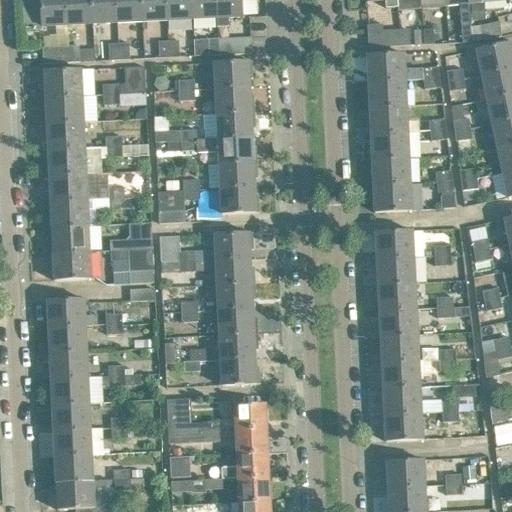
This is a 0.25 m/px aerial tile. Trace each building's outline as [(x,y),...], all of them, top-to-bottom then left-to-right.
[(67,27),(65,0),(40,0),(41,4),(23,5),(24,29),(67,27)] [(92,25),(90,0),(65,0),(67,27),(92,25)] [(117,24),(116,0),(90,0),(92,25),(117,24)] [(142,23),(141,0),(116,0),(117,24),(142,23)] [(168,22),(166,0),(141,0),(142,23),(168,22)] [(193,20),(191,0),(166,0),(168,22),(193,20)] [(218,19),(216,0),(191,0),(193,20),(218,19)] [(216,0),(218,19),(218,28),(229,28),(229,19),(243,18),(242,0),(216,0)] [(398,8),(396,0),(372,0),(373,2),(385,1),(386,9),(398,8)] [(422,9),(420,0),(396,0),(398,8),(398,12),(422,9)] [(445,7),(444,0),(420,0),(422,9),(445,7)] [(473,43),(471,28),(469,5),(460,6),(463,44),(473,43)] [(480,27),(471,28),(473,43),(482,41),(501,37),(500,23),(480,27)] [(401,47),(400,31),(383,32),(382,26),(369,26),(370,48),(401,47)] [(252,54),(251,38),(250,28),(244,28),(245,38),(235,39),(234,30),(229,30),(229,39),(219,40),(220,56),(252,54)] [(410,31),(400,31),(401,47),(411,47),(410,31)] [(424,46),(424,31),(414,31),(414,46),(424,46)] [(434,31),(424,31),(424,46),(434,46),(434,31)] [(449,34),(450,44),(457,43),(457,33),(449,34)] [(220,56),(219,40),(194,41),(195,57),(220,56)] [(170,59),(169,42),(158,43),(159,59),(170,59)] [(179,42),(169,42),(170,59),(180,58),(179,42)] [(511,43),(477,51),(482,76),(511,69),(511,43)] [(129,44),(119,45),(119,61),(130,61),(129,44)] [(119,61),(119,45),(108,45),(109,62),(119,61)] [(69,63),(68,47),(44,49),(45,64),(69,63)] [(80,47),(68,47),(69,63),(81,63),(80,47)] [(423,80),(421,70),(406,71),(405,55),(367,57),(368,83),(406,81),(423,80)] [(253,79),(252,62),(214,64),(215,89),(250,88),(249,79),(253,79)] [(146,95),(144,68),(125,69),(125,96),(146,95)] [(438,68),(421,70),(423,80),(440,78),(438,68)] [(511,69),(482,76),(487,100),(511,95),(511,69)] [(464,81),(463,74),(463,70),(446,72),(447,83),(462,81),(464,81)] [(82,71),(64,72),(45,72),(47,98),(84,97),(82,71)] [(441,89),(440,78),(423,80),(424,91),(441,89)] [(195,91),(194,81),(178,82),(178,92),(195,91)] [(408,107),(406,81),(368,83),(370,109),(408,107)] [(465,91),(464,81),(462,81),(447,83),(449,93),(465,91)] [(119,96),(119,85),(102,86),(103,97),(119,96)] [(250,97),(250,88),(215,89),(217,115),(255,113),(254,97),(250,97)] [(196,102),(195,91),(178,92),(179,102),(196,102)] [(146,105),(146,95),(125,96),(119,96),(103,97),(103,107),(120,106),(146,105)] [(511,95),(487,100),(492,125),(511,120),(511,95)] [(85,123),(84,97),(47,98),(48,125),(85,123)] [(409,133),(408,107),(370,109),(371,135),(409,133)] [(255,129),(255,113),(217,115),(218,140),(252,139),(252,129),(255,129)] [(445,120),(428,122),(429,132),(446,130),(445,120)] [(470,130),(469,120),(452,122),(454,132),(470,130)] [(511,120),(492,125),(498,150),(511,146),(511,120)] [(86,149),(85,123),(48,125),(49,151),(86,149)] [(447,141),(446,130),(429,132),(431,143),(447,141)] [(472,140),(470,130),(454,132),(455,142),(472,140)] [(155,144),(167,143),(181,143),(198,141),(197,131),(155,133),(155,144)] [(410,160),(409,133),(371,135),(372,161),(410,160)] [(122,147),(122,137),(105,138),(105,148),(122,147)] [(253,147),(252,139),(218,140),(198,141),(197,151),(198,155),(219,154),(219,165),(257,163),(256,147),(253,147)] [(197,151),(198,141),(181,143),(167,143),(168,153),(181,152),(197,151)] [(511,146),(498,150),(503,174),(511,172),(511,146)] [(123,158),(122,147),(105,148),(106,159),(123,158)] [(87,175),(86,149),(49,151),(50,177),(87,175)] [(412,186),(410,160),(372,161),(373,188),(412,186)] [(258,179),(257,163),(219,165),(220,190),(255,189),(254,179),(258,179)] [(476,169),(459,172),(460,182),(477,180),(476,169)] [(453,182),(452,172),(435,174),(436,184),(453,182)] [(511,172),(503,174),(508,199),(511,198),(511,172)] [(89,201),(87,175),(50,177),(52,203),(89,201)] [(478,189),(477,180),(460,182),(462,192),(478,189)] [(183,181),(183,192),(200,191),(199,181),(183,181)] [(454,192),(453,182),(436,184),(438,194),(454,192)] [(413,212),(412,186),(373,188),(375,214),(413,212)] [(107,190),(108,200),(124,200),(124,189),(107,190)] [(255,197),(255,189),(220,190),(222,215),(260,214),(259,197),(255,197)] [(200,201),(200,191),(183,192),(158,193),(158,205),(159,225),(183,224),(183,212),(184,212),(184,202),(200,201)] [(455,196),(442,197),(443,210),(457,210),(455,196)] [(125,210),(124,200),(108,200),(109,211),(125,210)] [(90,227),(89,201),(52,203),(53,229),(90,227)] [(151,224),(129,225),(129,238),(152,236),(151,224)] [(468,229),(474,254),(490,251),(488,240),(487,240),(484,226),(468,229)] [(91,254),(90,227),(53,229),(54,255),(91,254)] [(414,232),(396,233),(376,234),(377,260),(415,258),(414,232)] [(253,251),(253,234),(214,236),(216,261),(250,259),(250,251),(253,251)] [(160,238),(161,261),(161,264),(180,264),(195,263),(195,252),(180,253),(179,237),(160,238)] [(110,252),(127,251),(129,251),(153,250),(152,240),(110,242),(110,252)] [(511,245),(510,246),(490,251),(492,260),(511,255),(511,245)] [(450,246),(433,247),(434,257),(451,257),(450,246)] [(154,272),(153,250),(129,251),(129,273),(130,285),(154,284),(154,272)] [(127,262),(127,251),(110,252),(111,263),(127,262)] [(494,269),(492,260),(490,251),(474,254),(470,256),(471,263),(473,273),(494,269)] [(93,280),(91,254),(54,255),(55,282),(93,280)] [(451,267),(451,257),(434,257),(435,268),(451,267)] [(416,284),(415,258),(377,260),(378,286),(416,284)] [(251,269),(250,259),(216,261),(217,286),(255,284),(254,268),(251,269)] [(180,264),(180,274),(196,273),(195,263),(180,264)] [(256,301),(255,284),(217,286),(218,311),(253,310),(252,301),(256,301)] [(417,310),(416,284),(378,286),(379,312),(417,310)] [(498,289),(482,293),(484,303),(500,299),(498,289)] [(155,302),(154,290),(130,291),(131,303),(155,302)] [(453,298),(436,299),(437,309),(453,308),(453,298)] [(502,309),(500,299),(484,303),(486,313),(502,309)] [(86,326),(85,305),(85,300),(47,302),(49,328),(86,326)] [(198,302),(181,303),(181,313),(198,312),(198,302)] [(453,319),(453,308),(437,309),(437,320),(453,319)] [(253,319),(253,310),(218,311),(219,337),(257,335),(257,318),(253,319)] [(419,336),(417,310),(379,312),(381,338),(419,336)] [(198,323),(198,312),(181,313),(182,324),(198,323)] [(123,325),(122,315),(106,316),(106,326),(123,325)] [(123,336),(123,325),(106,326),(107,336),(123,336)] [(87,352),(86,326),(49,328),(50,354),(87,352)] [(258,350),(257,335),(219,337),(221,361),(255,360),(255,351),(258,350)] [(420,363),(419,336),(381,338),(382,364),(420,363)] [(492,341),(494,352),(510,348),(508,338),(492,341)] [(164,345),(165,364),(177,363),(176,344),(164,345)] [(511,358),(511,355),(510,348),(494,352),(482,355),(485,379),(500,376),(497,362),(511,358)] [(475,349),(455,350),(438,351),(439,361),(456,361),(476,360),(475,349)] [(88,379),(87,352),(50,354),(51,380),(88,379)] [(255,360),(221,361),(207,362),(208,388),(260,385),(259,368),(255,369),(255,360)] [(457,371),(456,361),(439,361),(440,372),(457,371)] [(200,362),(185,363),(185,374),(201,373),(200,362)] [(421,389),(420,363),(382,364),(383,391),(421,389)] [(126,377),(125,367),(108,368),(109,377),(126,377)] [(141,387),(140,377),(126,377),(109,377),(96,378),(96,389),(126,387),(141,387)] [(90,405),(88,379),(51,380),(53,406),(90,405)] [(479,397),(479,386),(452,387),(452,398),(479,397)] [(423,415),(421,389),(383,391),(385,417),(423,415)] [(492,425),(511,420),(511,410),(505,412),(502,397),(489,400),(492,425)] [(220,423),(191,425),(190,400),(167,401),(168,434),(220,431),(220,423)] [(459,413),(458,403),(458,402),(441,403),(442,414),(459,413)] [(91,431),(90,405),(53,406),(54,433),(91,431)] [(267,429),(266,405),(234,406),(235,431),(267,429)] [(459,423),(459,413),(442,414),(442,424),(459,423)] [(424,441),(423,415),(385,417),(386,443),(424,441)] [(111,419),(111,429),(128,429),(128,419),(111,419)] [(511,420),(492,425),(493,436),(504,434),(504,432),(511,429),(511,420)] [(129,439),(128,429),(111,429),(112,440),(129,439)] [(268,454),(267,429),(235,431),(237,455),(268,454)] [(92,457),(91,431),(54,433),(55,459),(92,457)] [(220,443),(220,431),(168,434),(169,445),(220,443)] [(269,478),(268,454),(237,455),(237,468),(221,469),(222,480),(223,480),(238,480),(269,478)] [(93,483),(92,457),(55,459),(56,485),(93,483)] [(170,459),(171,479),(191,478),(190,458),(170,459)] [(425,461),(407,462),(387,463),(388,490),(426,488),(425,461)] [(475,466),(462,467),(463,484),(476,482),(475,466)] [(130,470),(113,471),(114,482),(131,481),(130,470)] [(462,475),(445,476),(446,487),(463,486),(462,475)] [(270,502),(269,478),(238,480),(239,504),(270,502)] [(223,490),(223,480),(222,480),(205,481),(205,491),(223,490)] [(131,490),(131,481),(114,482),(114,491),(131,490)] [(111,508),(110,488),(109,482),(93,483),(56,485),(58,511),(75,510),(75,511),(103,511),(103,509),(111,508)] [(192,493),(192,482),(172,483),(172,494),(192,493)] [(477,485),(463,486),(446,487),(446,497),(478,496),(477,485)] [(442,487),(426,488),(388,490),(389,511),(427,511),(426,500),(443,499),(442,487)] [(270,511),(270,502),(239,504),(239,511),(270,511)]
